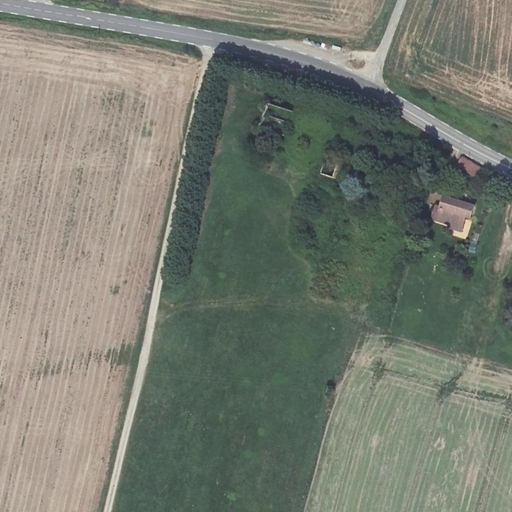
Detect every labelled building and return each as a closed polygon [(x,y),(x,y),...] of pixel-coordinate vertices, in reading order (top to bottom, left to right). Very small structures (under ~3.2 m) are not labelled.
[(294,111),(270,103),(261,128),(286,137),(294,111)] [(408,146),(418,130),(394,117),(389,126),(372,119),(362,145),(387,155),(393,139),(408,146)] [(345,154),(330,149),(322,174),(335,178),(345,154)] [(477,179),(484,168),(462,155),(455,165),(477,179)] [(474,207),(446,196),(442,207),(437,206),(433,218),(451,224),(450,227),(463,231),(467,216),(472,217),(474,207)]
